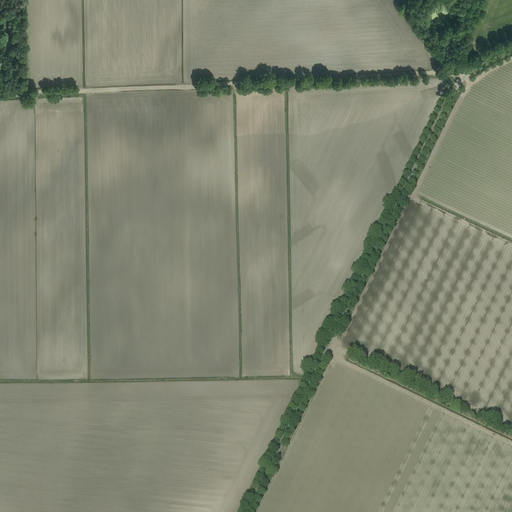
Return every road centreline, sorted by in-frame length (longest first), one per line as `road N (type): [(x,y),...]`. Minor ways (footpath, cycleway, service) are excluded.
road 1 (unclassified): [(244,511),(457,83),(511,46)]
road 2 (track): [(0,95),(465,73)]
